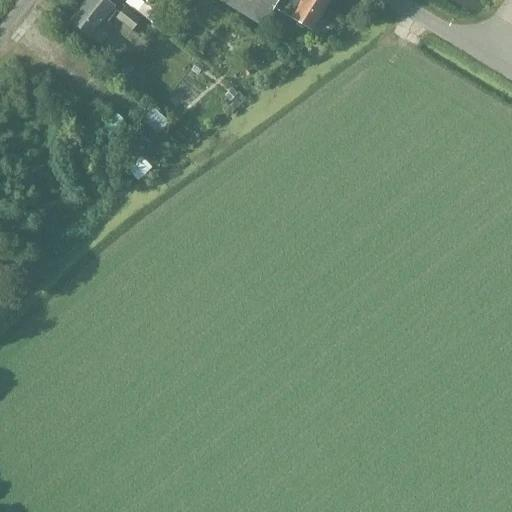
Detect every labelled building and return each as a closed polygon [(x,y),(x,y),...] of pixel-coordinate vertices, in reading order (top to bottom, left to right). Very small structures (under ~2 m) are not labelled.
[(102,0),(86,0),(70,20),(99,44),(106,35),(97,27),(103,19),(107,22),(114,13),(111,11),(113,8),(102,0)] [(144,1),(141,4),(136,0),(125,0),(123,3),(135,13),(136,11),(153,23),(161,13),(144,1)] [(287,18),(288,16),(298,0),(217,0),(261,26),(272,8),(287,18)] [(309,30),(328,1),(326,0),(298,0),(288,16),(309,30)] [(136,36),(130,31),(138,19),(123,6),(114,18),(120,25),(115,32),(130,44),(136,36)] [(129,86),(138,75),(132,69),(115,55),(106,66),(129,86)] [(164,124),(171,115),(159,106),(152,115),(164,124)] [(139,154),(126,168),(136,177),(149,163),(139,154)]
